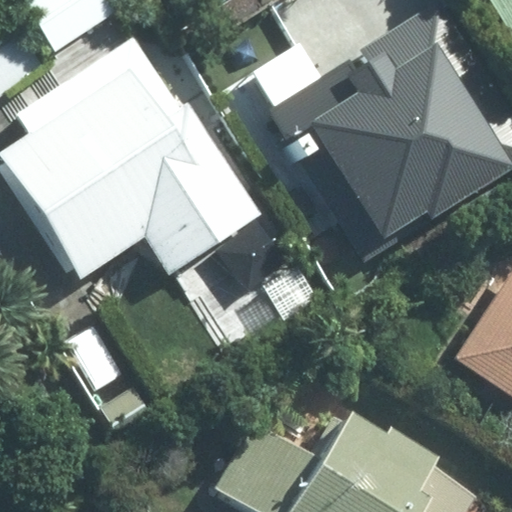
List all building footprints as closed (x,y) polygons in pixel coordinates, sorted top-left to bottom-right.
[(218,0),(229,18),(259,0),(218,0)] [(511,0),(473,0),(509,54),(511,51),(511,0)] [(511,166),(511,122),(431,2),(295,94),(397,244),(511,166)] [(176,114),(138,67),(9,153),(94,281),(153,242),(177,277),(271,215),(195,101),(176,114)] [(511,271),(502,265),(438,362),(506,404),(511,396),(511,395),(511,271)] [(95,317),(61,339),(94,389),(128,367),(95,317)] [(291,460),(241,426),(198,490),(231,511),(259,511),(273,492),(291,501),(284,511),(453,511),(461,500),(406,466),(409,462),(361,431),(356,439),(320,416),(291,460)]
